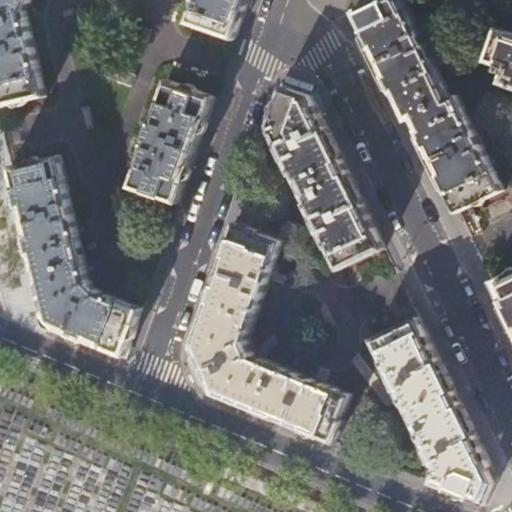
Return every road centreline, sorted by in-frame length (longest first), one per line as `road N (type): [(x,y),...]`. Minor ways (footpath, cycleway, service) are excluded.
road 1 (residential): [(511,432),(324,50),(285,5)]
road 2 (residential): [(285,5),(146,397)]
road 3 (tertiary): [(426,511),(146,397)]
road 4 (tertiary): [(146,397),(0,339)]
